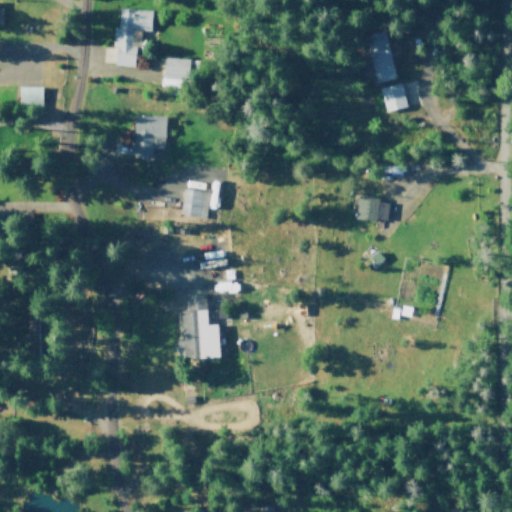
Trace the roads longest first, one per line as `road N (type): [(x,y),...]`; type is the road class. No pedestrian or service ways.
road 1 (residential): [(502,511),(504,0)]
road 2 (residential): [(123,511),(107,399),(115,307),(71,207)]
road 3 (residential): [(71,207),(83,0)]
